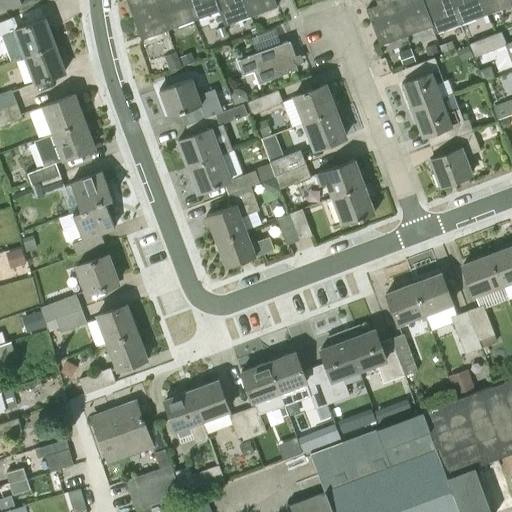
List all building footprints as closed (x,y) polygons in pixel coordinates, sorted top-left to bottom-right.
[(0,0),(0,9),(24,0),(0,0)] [(167,30),(155,0),(126,0),(141,40),(167,30)] [(155,0),(167,30),(193,21),(185,0),(155,0)] [(226,26),(216,0),(185,0),(193,21),(219,11),(224,25),(224,26),(226,26)] [(216,0),(226,26),(251,16),(244,0),(216,0)] [(244,0),(251,16),(277,7),(275,0),(244,0)] [(380,45),(406,35),(392,0),(381,0),(382,3),(366,9),(380,45)] [(436,33),(423,0),(392,0),(406,35),(432,26),(434,34),(436,33)] [(423,0),(436,33),(462,23),(452,0),(423,0)] [(488,14),(482,0),(452,0),(462,23),(488,14)] [(482,0),(488,14),(511,4),(511,1),(511,0),(482,0)] [(25,56),(55,44),(45,17),(15,29),(11,18),(0,21),(0,35),(1,35),(11,61),(25,56)] [(214,29),(217,38),(227,34),(224,26),(224,25),(214,29)] [(501,31),(469,43),(474,56),(504,44),(506,44),(506,43),(501,31)] [(298,69),(296,63),(294,63),(292,57),(296,56),(290,40),(237,60),(243,76),(254,71),(259,84),(298,69)] [(451,40),(439,45),(442,53),(455,48),(451,40)] [(35,83),(65,71),(55,44),(25,56),(35,83)] [(435,44),(425,48),(428,55),(438,51),(435,44)] [(468,45),(456,49),(460,61),(472,56),(468,45)] [(412,49),(403,53),(407,63),(415,60),(412,49)] [(176,52),(164,56),(169,71),(181,67),(176,52)] [(191,52),(179,56),(182,66),(195,62),(191,52)] [(406,81),(402,83),(412,109),(440,98),(435,84),(443,81),(434,57),(407,67),(412,79),(406,81)] [(191,77),(159,89),(169,115),(180,111),(185,124),(216,112),(218,111),(221,110),(213,88),(198,93),(191,77)] [(303,122),(336,110),(326,84),(293,96),(303,122)] [(245,91),(238,88),(229,91),(234,104),(248,99),(245,91)] [(0,108),(17,102),(12,89),(0,93),(0,108)] [(278,89),(247,102),(252,115),(283,102),(278,89)] [(54,132),(84,121),(73,94),(44,105),(54,132)] [(440,98),(412,109),(422,136),(426,134),(432,132),(436,143),(473,129),(468,118),(463,120),(458,106),(445,111),(440,98)] [(497,120),(511,114),(511,99),(492,107),(497,120)] [(0,108),(0,126),(23,118),(17,102),(0,108)] [(313,148),(346,136),(336,110),(303,122),(313,148)] [(188,166),(220,154),(220,155),(232,150),(223,123),(220,124),(216,113),(185,125),(189,136),(178,140),(188,166)] [(510,122),(508,116),(497,120),(501,131),(508,128),(510,122)] [(265,119),(255,123),(260,135),(270,131),(265,119)] [(64,159),(94,148),(84,121),(54,132),(34,140),(44,165),(63,158),(64,159)] [(441,185),(471,173),(465,156),(481,150),(473,129),(436,143),(441,154),(431,158),(441,185)] [(301,149),(270,161),(275,175),(306,163),(301,149)] [(254,167),(255,170),(229,179),(220,155),(220,154),(188,166),(198,192),(224,182),(228,193),(250,185),(274,177),(268,162),(254,167)] [(332,197),(364,185),(354,158),(316,173),(320,185),(327,183),(332,197)] [(31,184),(60,173),(55,162),(27,173),(31,184)] [(306,163),(275,175),(280,189),(311,177),(306,163)] [(73,212),(112,197),(102,170),(70,182),(80,209),(72,212),(73,212)] [(31,184),(36,197),(64,186),(60,173),(31,184)] [(274,177),(262,182),(264,189),(272,192),(279,189),(274,177)] [(216,241),(246,230),(241,216),(259,209),(250,185),(228,193),(233,205),(206,215),(216,241)] [(332,197),(342,223),(357,218),(358,219),(375,213),(364,185),(332,197)] [(100,232),(115,227),(107,205),(112,203),(111,198),(112,198),(112,197),(73,212),(77,223),(65,227),(63,232),(66,241),(70,242),(72,242),(77,254),(105,244),(100,232)] [(299,240),(312,235),(302,208),(289,213),(299,240)] [(287,244),(299,240),(289,213),(277,218),(287,244)] [(226,267),(274,249),(270,236),(251,243),(246,230),(216,241),(226,267)] [(35,235),(24,238),(27,252),(38,249),(35,235)] [(511,245),(490,254),(501,284),(507,299),(511,296),(511,245)] [(6,252),(11,268),(27,263),(22,247),(6,252)] [(87,294),(118,282),(108,254),(77,266),(87,294)] [(474,294),(501,284),(490,254),(463,264),(474,294)] [(441,273),(414,283),(425,313),(431,329),(453,321),(451,316),(456,314),(452,303),(441,273)] [(398,323),(425,313),(413,283),(386,293),(398,323)] [(76,294),(40,307),(45,321),(55,317),(81,308),(76,294)] [(107,342),(137,331),(127,304),(97,315),(107,342)] [(479,306),(468,310),(482,347),(497,341),(484,308),(483,304),(479,306)] [(81,308),(55,317),(59,327),(61,332),(87,322),(87,321),(81,308)] [(40,310),(20,316),(25,333),(46,327),(40,310)] [(456,314),(451,316),(453,321),(465,353),(482,347),(468,310),(456,314)] [(360,327),(345,332),(358,369),(376,362),(384,383),(404,375),(390,338),(380,342),(375,329),(362,333),(360,327)] [(107,342),(117,369),(147,358),(137,331),(107,342)] [(342,375),(358,369),(345,332),(330,338),(332,345),(320,349),(325,362),(314,367),(328,404),(350,395),(342,375)] [(404,333),(390,338),(404,375),(417,370),(412,357),(404,333)] [(0,362),(16,357),(11,341),(5,343),(0,344),(0,362)] [(315,408),(328,404),(314,367),(302,371),(295,351),(268,361),(279,391),(284,404),(285,405),(310,396),(315,408)] [(71,377),(77,366),(67,360),(61,371),(71,377)] [(260,413),(284,404),(279,391),(268,361),(241,371),(252,401),(255,400),(257,404),(260,413)] [(116,382),(112,371),(110,367),(79,379),(85,393),(116,382)] [(467,369),(448,376),(455,396),(474,389),(467,369)] [(511,378),(422,411),(310,453),(324,490),(286,504),(289,511),(508,511),(509,511),(507,505),(492,511),(475,468),(511,452),(511,378)] [(191,390),(202,420),(229,410),(217,380),(191,390)] [(7,409),(17,406),(11,388),(2,391),(7,409)] [(209,437),(202,420),(191,390),(164,399),(176,430),(189,425),(196,442),(209,437)] [(135,401),(92,417),(108,460),(151,444),(135,401)] [(242,410),(252,437),(267,431),(257,404),(242,410)] [(239,441),(252,437),(242,410),(229,415),(239,441)] [(356,416),(361,430),(377,425),(372,410),(356,416)] [(0,443),(1,443),(0,438),(0,437),(22,431),(18,417),(0,422),(0,443)] [(303,452),(316,447),(311,433),(298,438),(303,452)] [(249,440),(238,444),(242,456),(253,452),(249,440)] [(125,480),(135,511),(137,511),(183,496),(165,448),(154,452),(160,468),(125,480)] [(45,455),(50,471),(73,464),(69,449),(45,455)] [(183,495),(225,480),(219,465),(192,475),(189,466),(174,471),(183,495)] [(10,483),(27,478),(24,467),(7,472),(10,483)] [(27,478),(10,483),(14,494),(31,489),(27,478)] [(68,492),(70,499),(82,495),(80,488),(68,492)] [(182,511),(179,499),(165,503),(167,511),(182,511)]
